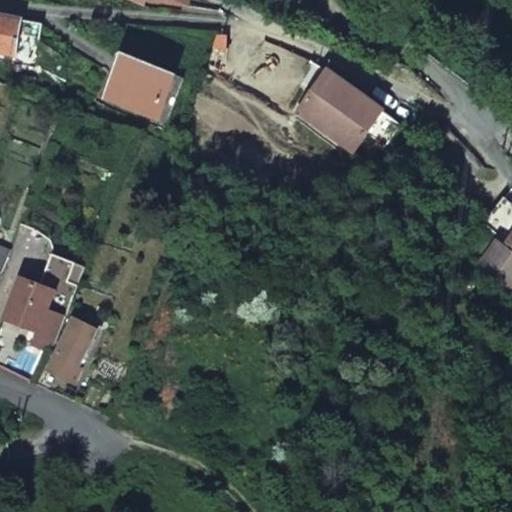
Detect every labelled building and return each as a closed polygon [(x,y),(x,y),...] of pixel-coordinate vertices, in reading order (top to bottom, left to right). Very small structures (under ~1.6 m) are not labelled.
[(0,52),(34,60),(38,38),(40,25),(25,23),(0,17),(0,52)] [(121,56),(105,95),(160,117),(176,77),(121,56)] [(297,112),(353,152),(375,121),(381,112),(326,72),(297,112)] [(442,126),(430,142),(469,182),(481,166),(442,126)] [(511,209),(501,207),(498,225),(511,226),(511,209)] [(511,238),(505,247),(498,241),(479,265),(511,290),(511,288),(511,238)] [(50,351),(72,300),(86,269),(87,266),(55,252),(42,283),(24,275),(8,312),(33,323),(36,330),(31,342),(50,351)] [(73,318),(51,366),(75,378),(81,366),(76,364),(93,327),(73,318)]
